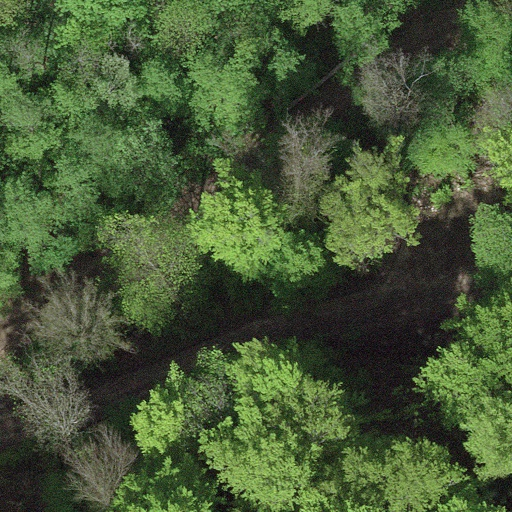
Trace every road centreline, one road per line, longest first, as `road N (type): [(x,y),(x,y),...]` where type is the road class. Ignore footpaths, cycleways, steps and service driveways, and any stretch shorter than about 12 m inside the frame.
road 1 (track): [(0,430),(319,321),(511,273)]
road 2 (track): [(399,75),(241,191),(89,290),(0,335)]
road 3 (track): [(511,6),(399,75)]
